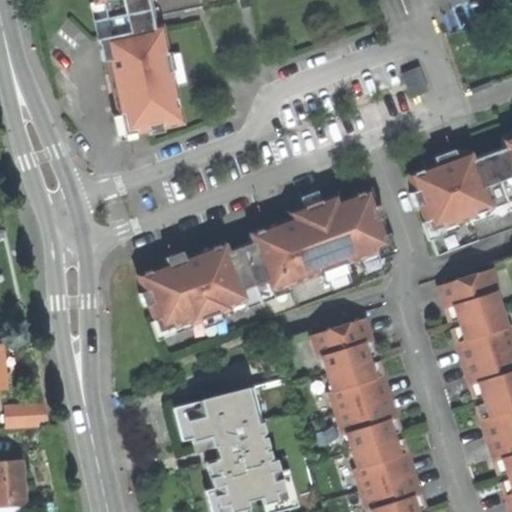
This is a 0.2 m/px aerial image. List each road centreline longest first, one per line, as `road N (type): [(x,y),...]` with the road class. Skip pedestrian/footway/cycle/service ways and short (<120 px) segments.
road 1 (residential): [(372,142),(455,110),(426,40),(272,93),(245,133),(55,202)]
road 2 (residential): [(372,142),(410,245),(397,303),(472,511)]
road 3 (residential): [(67,257),(372,142)]
road 4 (secondary): [(106,511),(82,406),(67,257)]
road 5 (secondary): [(55,202),(0,39)]
